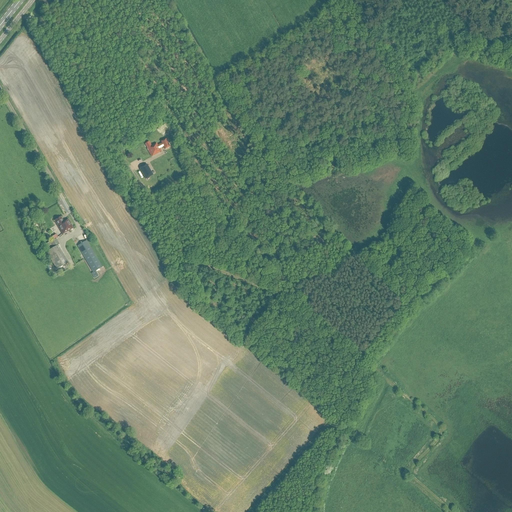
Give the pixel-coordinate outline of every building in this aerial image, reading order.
[(152,157),(161,152),(159,149),(163,147),(165,150),(170,147),(166,139),(160,141),(161,143),(157,146),(156,144),(151,147),(149,142),(145,144),(148,149),(147,149),(152,157)] [(153,175),(147,164),(139,169),(145,180),(153,175)] [(57,226),(62,235),(73,228),(68,219),(64,222),(61,217),(55,221),(58,226),(57,226)] [(93,272),(95,270),(101,267),(86,241),(78,246),(93,272)] [(46,250),(52,246),(50,242),(45,245),(43,246),(46,250)] [(68,263),(58,245),(46,252),(56,270),(68,263)]
